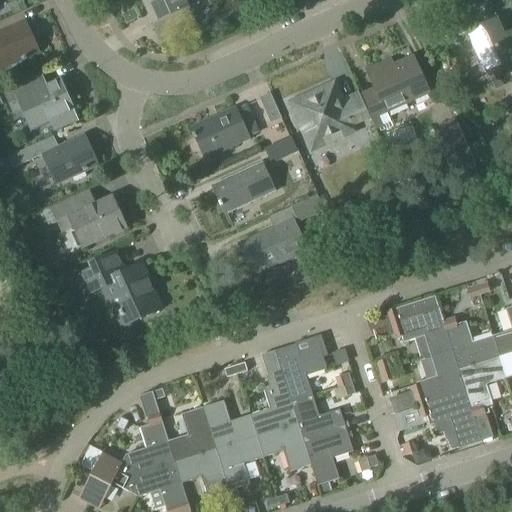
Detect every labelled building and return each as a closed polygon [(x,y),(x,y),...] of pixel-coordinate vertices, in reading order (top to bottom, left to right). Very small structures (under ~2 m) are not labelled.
[(185,0),(156,0),(144,6),(160,42),(196,25),(185,0)] [(134,12),(122,17),(126,27),(138,21),(134,12)] [(511,37),(508,40),(498,19),(469,33),(490,78),(511,68),(511,37)] [(0,36),(0,71),(38,54),(25,25),(0,36)] [(430,95),(413,58),(394,67),(392,62),(366,74),(373,90),(361,96),(377,131),(383,128),(379,119),(430,95)] [(73,113),(61,84),(37,94),(31,80),(5,92),(14,113),(22,110),(32,132),(51,123),(55,132),(77,123),(73,114),(73,113)] [(313,147),(353,129),(352,127),(369,120),(360,99),(343,107),(335,89),(295,107),(313,147)] [(259,100),(270,125),(282,120),(271,95),(259,100)] [(237,113),(236,111),(190,132),(204,163),(250,142),(249,140),(260,135),(248,108),(237,113)] [(98,168),(85,138),(43,157),(56,187),(98,168)] [(265,151),(270,162),(296,150),(291,139),(265,151)] [(9,159),(0,163),(0,170),(2,175),(39,158),(34,147),(9,159)] [(451,166),(463,171),(469,156),(457,151),(451,166)] [(263,165),(213,188),(226,217),(276,194),(263,165)] [(317,197),(291,209),(298,224),(324,212),(317,197)] [(62,234),(73,229),(83,250),(126,231),(112,199),(83,212),(77,199),(51,211),(57,224),(62,234)] [(254,278),(307,254),(293,222),(240,247),(254,278)] [(362,258),(358,250),(351,253),(355,261),(362,258)] [(91,273),(77,279),(84,296),(100,289),(109,312),(113,310),(122,330),(162,312),(142,267),(122,276),(113,257),(89,268),(91,273)] [(490,293),(489,294),(486,285),(476,289),(478,297),(481,296),(482,300),(492,297),(490,293)] [(478,297),(476,289),(465,292),(468,300),(478,297)] [(402,345),(424,338),(431,358),(450,352),(442,324),(434,298),(385,314),(392,338),(399,336),(402,345)] [(511,355),(511,308),(505,311),(511,332),(491,338),(498,360),(511,355)] [(453,320),(442,324),(450,352),(457,373),(498,360),(491,338),(471,345),(465,324),(455,327),(453,320)] [(290,405),(311,398),(305,378),(325,372),(319,350),(298,357),(294,347),(273,354),(277,363),(276,364),(283,384),(290,405)] [(414,375),(417,385),(416,385),(419,394),(411,397),(415,409),(463,393),(457,373),(450,352),(431,358),(434,369),(414,375)] [(511,355),(498,360),(505,381),(511,378),(511,355)] [(389,372),(394,370),(390,357),(385,359),(386,361),(376,364),(379,375),(387,372),(389,372)] [(498,360),(457,373),(463,393),(472,421),(473,421),(474,421),(484,418),(482,411),(491,408),(485,387),(505,381),(498,360)] [(244,365),(233,369),(236,377),(246,374),(244,365)] [(236,377),(233,369),(223,372),(226,380),(236,377)] [(387,372),(379,375),(382,385),(392,382),(389,372),(387,372)] [(342,389),(351,386),(348,376),(339,378),(342,389)] [(268,411),(249,418),(255,439),(296,426),(290,405),(283,384),(262,391),(268,411)] [(351,386),(342,389),(346,399),(354,396),(351,386)] [(153,403),(154,403),(164,400),(161,391),(151,395),(153,403)] [(450,421),(460,450),(482,444),(474,421),(473,421),(472,421),(463,393),(415,409),(419,420),(425,418),(428,428),(450,421)] [(124,457),(120,465),(120,466),(140,476),(173,465),(166,444),(167,444),(154,403),(153,403),(151,395),(137,399),(145,422),(146,422),(148,427),(138,430),(145,451),(124,457)] [(290,405),(296,426),(303,446),(345,433),(338,412),(317,419),(311,398),(290,405)] [(222,404),(201,410),(214,452),(255,439),(249,418),(229,424),(222,404)] [(186,438),(167,444),(166,444),(173,465),(214,452),(201,410),(180,417),(186,438)] [(119,420),(114,430),(122,434),(127,424),(119,420)] [(296,426),(255,439),(262,460),(282,454),(288,474),(309,468),(310,468),(303,446),(296,426)] [(345,433),(303,446),(310,468),(309,468),(316,488),(337,482),(331,461),(352,454),(345,433)] [(262,460),(255,439),(214,452),(227,494),(248,487),(242,467),(262,460)] [(410,445),(401,448),(405,458),(412,456),(413,455),(413,454),(410,445)] [(412,456),(415,467),(432,461),(430,455),(423,451),(413,454),(413,455),(412,456)] [(214,452),(173,465),(180,486),(182,486),(199,480),(206,501),(227,494),(214,452)] [(120,466),(120,465),(101,455),(77,501),(88,507),(92,501),(101,505),(111,486),(129,496),(140,476),(120,466)] [(375,457),(366,460),(370,470),(378,468),(375,457)] [(188,504),(182,486),(180,486),(173,465),(140,476),(129,496),(137,500),(160,492),(166,511),(188,504)] [(321,488),(323,495),(331,492),(329,485),(321,488)] [(275,500),(277,509),(288,505),(285,497),(275,500)] [(277,509),(275,500),(264,504),(267,511),(277,509)]
